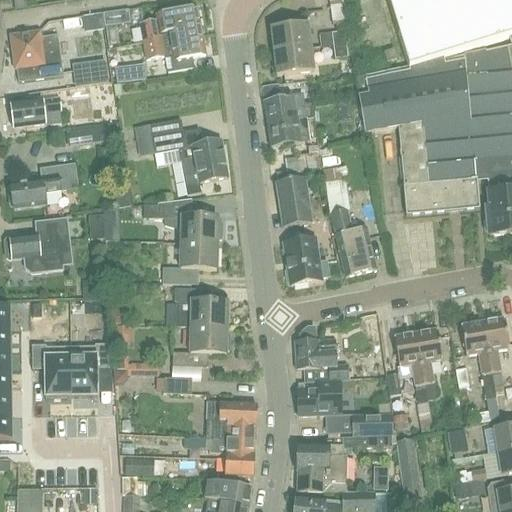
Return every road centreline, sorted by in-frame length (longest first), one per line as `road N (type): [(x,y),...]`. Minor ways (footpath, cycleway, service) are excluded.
road 1 (residential): [(268,318),(232,36),(236,5)]
road 2 (residential): [(26,334),(28,450),(105,448),(109,511)]
road 3 (residential): [(268,318),(511,272)]
road 4 (residential): [(266,511),(277,392),(268,318)]
road 5 (residential): [(1,21),(139,0)]
